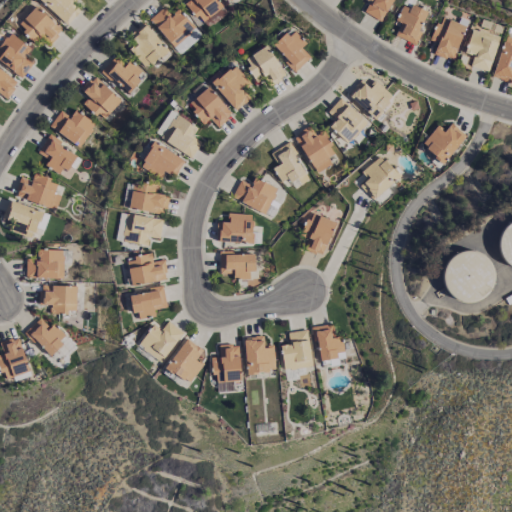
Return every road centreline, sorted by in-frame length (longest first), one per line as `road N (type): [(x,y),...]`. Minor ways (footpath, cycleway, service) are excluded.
road 1 (residential): [(349,42),(330,73),(224,160),(196,206),(193,280),(210,309),(258,309),(303,293)]
road 2 (residential): [(493,106),(388,64),(299,0)]
road 3 (residential): [(135,0),(55,79),(0,159)]
